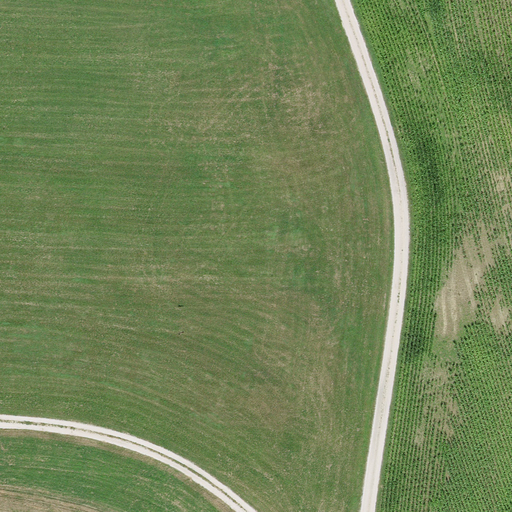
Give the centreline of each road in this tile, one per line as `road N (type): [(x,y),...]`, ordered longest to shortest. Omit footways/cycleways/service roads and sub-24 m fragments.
road 1 (track): [(369,511),(402,274),(395,184),(341,0)]
road 2 (track): [(243,511),(163,455),(103,433),(0,421)]
